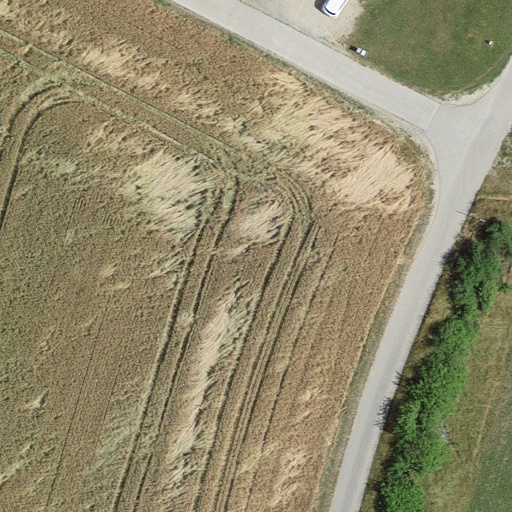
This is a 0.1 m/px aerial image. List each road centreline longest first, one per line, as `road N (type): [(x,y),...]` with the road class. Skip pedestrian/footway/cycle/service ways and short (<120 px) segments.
road 1 (unclassified): [(344,511),(379,387),(481,144)]
road 2 (unclassified): [(481,144),(200,0)]
